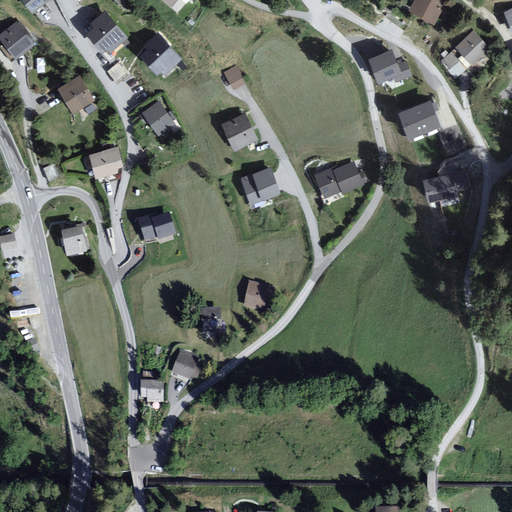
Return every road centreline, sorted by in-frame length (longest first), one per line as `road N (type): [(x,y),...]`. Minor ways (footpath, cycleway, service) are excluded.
road 1 (residential): [(321,13),(339,9),(416,53),(442,81),(485,161),(467,282),(480,379),(433,465),(431,511)]
road 2 (residential): [(135,460),(155,449),(182,402),(284,319),(377,196),(382,161),(368,81),(356,56),(320,24),(321,13)]
road 3 (secondary): [(27,196),(81,450),(72,511)]
road 4 (residential): [(109,264),(122,247),(116,214),(130,158),(128,126),(64,0)]
road 5 (residential): [(135,460),(130,337),(109,264)]
road 6 (residential): [(109,264),(84,195),(27,196)]
